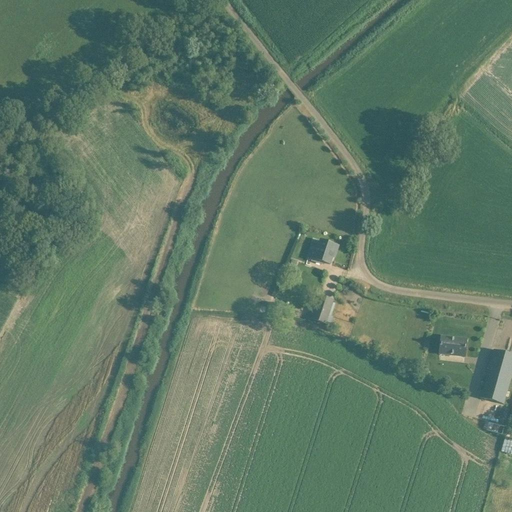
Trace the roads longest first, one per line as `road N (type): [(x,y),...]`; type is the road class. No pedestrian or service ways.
road 1 (unclassified): [(511,307),(383,288),(364,274),(364,185),(223,0)]
road 2 (track): [(0,230),(38,211),(41,143),(53,118),(193,0)]
